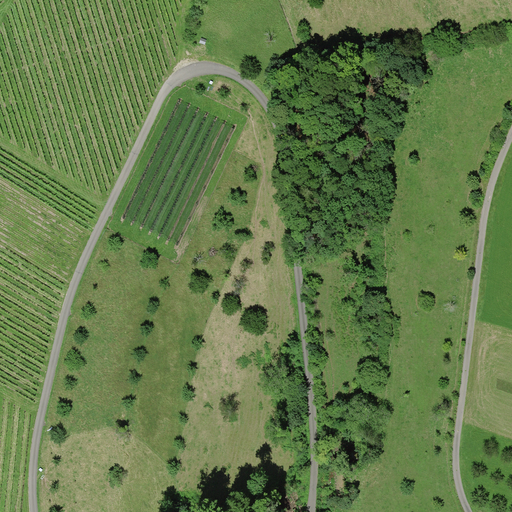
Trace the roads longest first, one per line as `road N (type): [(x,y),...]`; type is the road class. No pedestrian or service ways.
road 1 (unclassified): [(34,511),(43,406),(74,286),(167,89),(199,69),(245,82),(294,146),(311,511)]
road 2 (unclassified): [(511,129),(485,200),(455,459),(470,511)]
